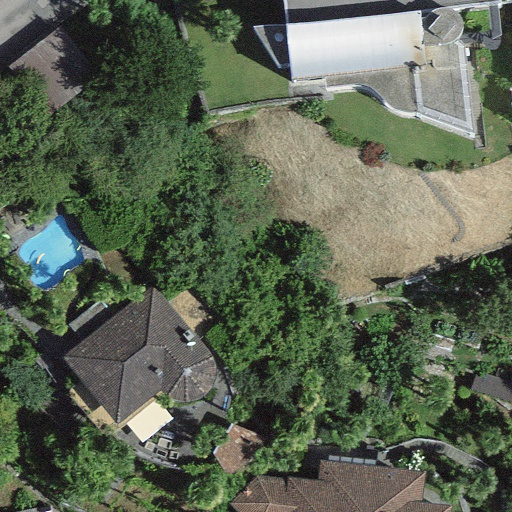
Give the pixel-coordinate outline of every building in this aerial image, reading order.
[(316,29),(284,38),(289,89),(424,75),(417,18),(316,29)] [(19,55),(51,106),(104,74),(72,22),(19,55)] [(82,350),(61,366),(116,436),(158,400),(165,406),(173,411),(184,412),(195,410),(205,404),(212,396),(215,387),(214,378),(211,366),(151,295),(115,324),(82,350)] [(82,350),(115,324),(98,303),(65,330),(82,350)] [(421,511),(423,482),(319,468),(316,487),(250,480),(230,507),(234,511),(421,511)]
